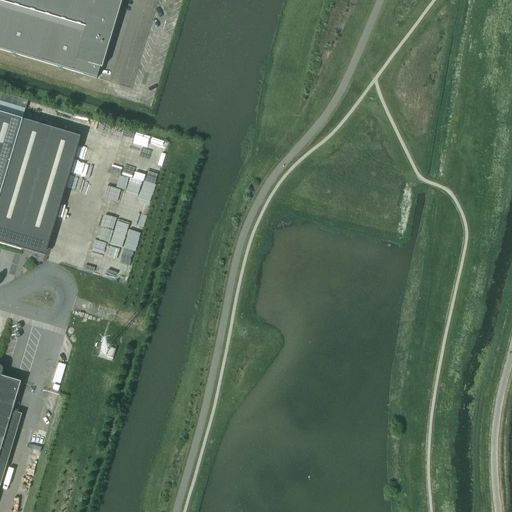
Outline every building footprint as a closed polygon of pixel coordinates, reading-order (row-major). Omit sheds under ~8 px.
[(0,0),(0,47),(98,76),(120,0),(0,0)] [(0,198),(23,121),(0,114),(0,198)] [(81,138),(23,121),(0,198),(0,242),(46,256),(81,138)] [(107,357),(112,359),(115,350),(110,348),(107,357)] [(0,451),(20,383),(0,376),(0,451)]
